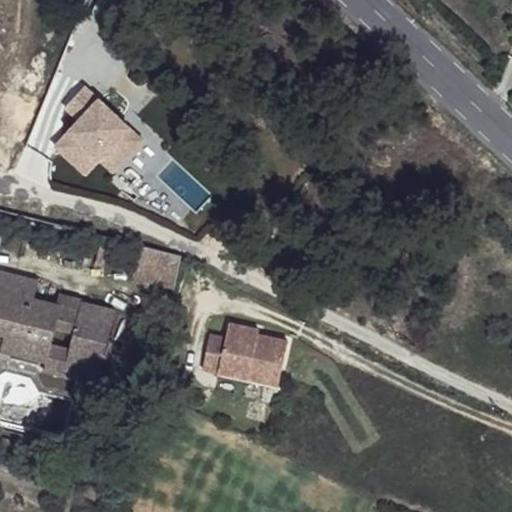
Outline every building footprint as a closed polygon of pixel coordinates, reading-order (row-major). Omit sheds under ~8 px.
[(136,0),(135,0),(98,0),(90,18),(119,33),(136,0)] [(84,87),(65,108),(79,121),(55,147),(77,168),(91,152),(99,160),(109,149),(123,162),(142,140),(84,87)] [(109,149),(99,160),(113,173),(123,162),(109,149)] [(91,152),(77,168),(85,175),(99,160),(91,152)] [(176,280),(182,256),(170,253),(164,277),(176,280)] [(0,347),(3,348),(5,337),(50,347),(55,326),(71,331),(64,363),(98,373),(112,308),(68,296),(66,306),(57,304),(33,297),(37,281),(0,271),(0,347)] [(59,294),(57,304),(66,306),(68,296),(59,294)] [(226,337),(210,333),(203,368),(220,372),(222,362),(249,368),(247,378),(279,385),(288,341),(258,334),(259,329),(229,323),(226,337)] [(5,337),(3,348),(47,359),(50,347),(5,337)] [(222,362),(220,372),(247,378),(249,368),(222,362)] [(98,373),(64,363),(61,373),(96,382),(98,373)]
